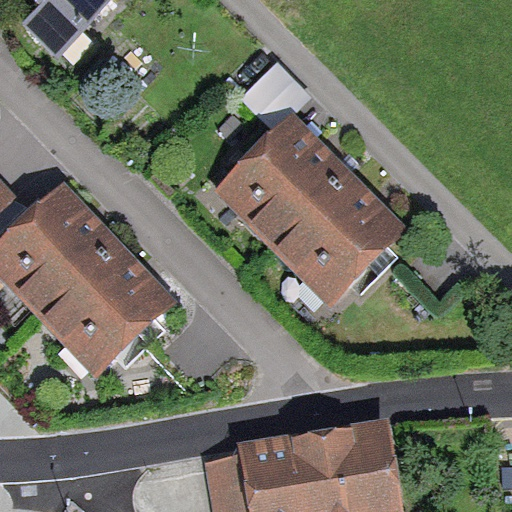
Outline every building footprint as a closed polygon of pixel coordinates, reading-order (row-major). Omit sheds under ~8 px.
[(109,0),(42,0),(45,2),(26,22),(57,52),(109,0)] [(242,98),(274,129),(291,111),(296,116),(314,98),(278,63),(242,98)] [(296,116),(291,111),(274,129),(214,190),(334,307),(411,229),(296,116)] [(0,205),(12,194),(0,181),(0,205)] [(177,301),(65,183),(0,243),(0,276),(96,377),(177,301)] [(402,511),(387,418),(239,442),(242,458),(206,464),(214,511),(402,511)]
